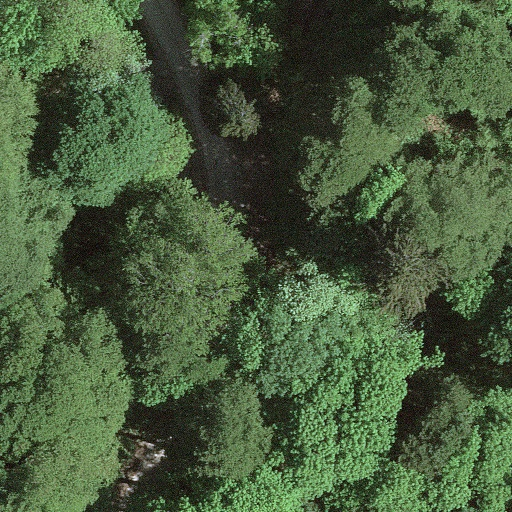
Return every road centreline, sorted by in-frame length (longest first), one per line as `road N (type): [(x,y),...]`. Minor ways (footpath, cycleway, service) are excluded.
road 1 (track): [(126,511),(224,408),(226,96),(170,0)]
road 2 (track): [(348,0),(225,205)]
